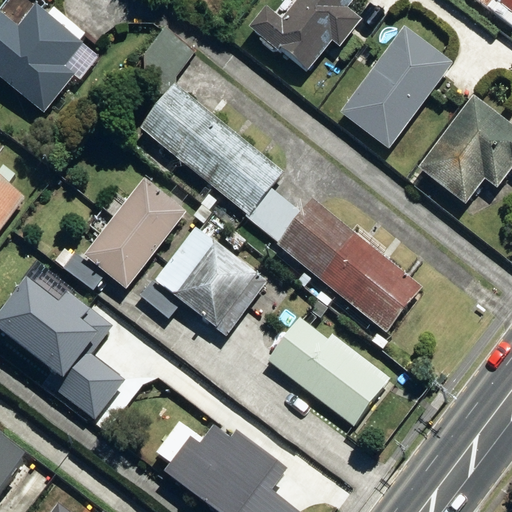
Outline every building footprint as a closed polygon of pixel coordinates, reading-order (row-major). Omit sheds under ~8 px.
[(246,38),(273,62),(276,58),(303,82),(330,51),(337,57),(361,29),(354,23),(345,15),(358,0),(286,0),(270,19),(266,16),(246,38)] [(500,11),(511,19),(511,0),(468,0),(473,4),(474,1),(495,17),(500,11)] [(0,85),(47,122),(77,83),(67,75),(85,52),(39,17),(22,39),(0,23),(0,85)] [(174,101),(179,95),(179,83),(198,58),(169,36),(148,63),(148,102),(174,101)] [(147,99),(146,83),(134,84),(134,100),(147,99)] [(380,137),(413,163),(451,113),(417,88),(380,137)] [(180,95),(145,139),(252,224),(286,179),(180,95)] [(423,179),(469,214),(489,188),(502,197),(511,183),(511,132),(478,107),(423,179)] [(415,193),(425,180),(407,167),(397,179),(415,193)] [(0,242),(28,205),(0,183),(0,242)] [(189,222),(147,190),(89,266),(130,298),(189,222)] [(188,201),(175,192),(169,200),(181,210),(188,201)] [(203,210),(212,217),(219,206),(210,200),(203,210)] [(426,296),(317,210),(282,255),(390,341),(426,296)] [(269,289),(200,237),(159,291),(229,343),(269,289)] [(67,255),(57,266),(66,274),(76,262),(67,255)] [(300,288),(307,293),(313,285),(307,280),(300,288)] [(334,307),(323,298),(319,304),(330,313),(334,307)] [(56,334),(101,368),(125,334),(81,301),(56,334)] [(389,392),(303,326),(270,369),(357,434),(389,392)] [(390,348),(380,340),(375,347),(385,355),(390,348)] [(160,403),(199,432),(221,403),(167,362),(162,368),(151,360),(142,371),(165,389),(159,397),(163,400),(160,403)] [(167,484),(205,511),(256,511),(285,475),(241,441),(235,449),(218,437),(208,450),(184,432),(161,463),(175,473),(167,484)]
